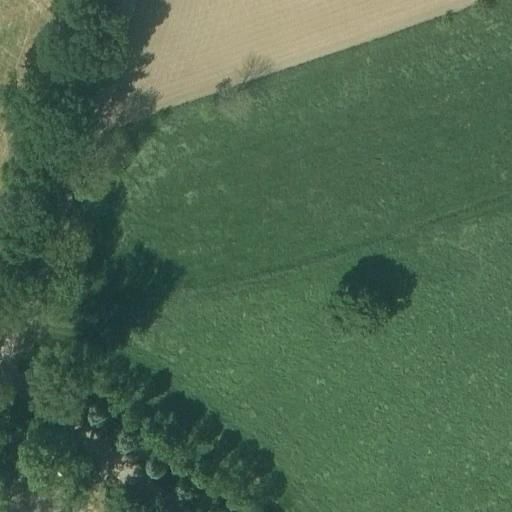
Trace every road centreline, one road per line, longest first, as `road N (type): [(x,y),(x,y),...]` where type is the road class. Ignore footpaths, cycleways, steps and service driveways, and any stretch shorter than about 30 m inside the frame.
road 1 (track): [(7,368),(37,329),(142,0)]
road 2 (track): [(7,368),(175,511)]
